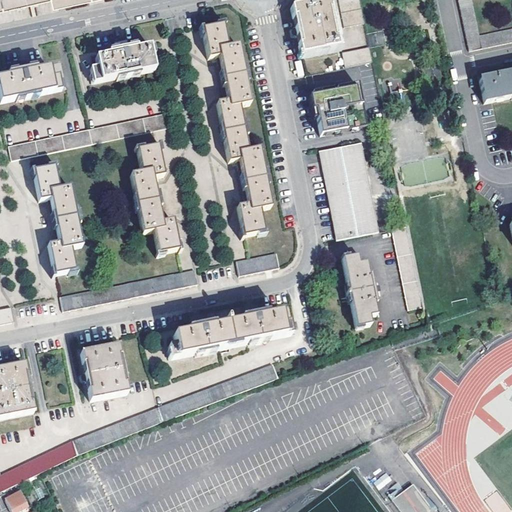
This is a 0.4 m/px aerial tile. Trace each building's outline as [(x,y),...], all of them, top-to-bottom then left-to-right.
[(0,0),(0,8),(31,1),(37,0),(0,0)] [(337,0),(344,29),(364,25),(358,0),(337,0)] [(471,0),(467,0),(458,2),(469,53),(511,44),(511,29),(480,37),(471,0)] [(295,33),(301,58),(338,50),(328,1),(291,9),(295,33)] [(259,151),(248,153),(239,109),(250,106),(238,47),(227,49),(223,27),(202,32),(208,61),(219,59),(227,103),(217,105),(228,165),(239,162),(247,207),(237,209),(242,238),(263,234),(259,212),(270,210),(259,151)] [(90,70),(93,85),(155,72),(149,48),(137,51),(136,49),(128,51),(126,46),(116,48),(117,53),(108,55),(108,57),(96,60),(98,69),(90,70)] [(372,63),(369,49),(342,54),(345,69),(372,63)] [(295,62),(299,76),(304,75),(300,60),(295,62)] [(8,76),(9,78),(0,80),(0,103),(0,104),(62,91),(59,77),(51,79),(49,70),(36,72),(36,70),(27,72),(26,67),(15,69),(17,74),(8,76)] [(511,76),(479,83),(485,105),(511,99),(511,76)] [(343,104),(349,132),(362,130),(354,88),(340,90),(343,104)] [(313,122),(316,139),(349,132),(343,104),(340,90),(333,92),(334,95),(329,96),(329,92),(308,97),(309,100),(313,122)] [(89,131),(92,145),(172,128),(169,114),(89,131)] [(92,145),(89,131),(8,148),(11,163),(92,145)] [(321,164),(323,175),(334,239),(335,243),(376,234),(366,180),(359,145),(319,153),(320,162),(321,164)] [(178,252),(172,222),(161,224),(152,181),(163,179),(157,148),(136,153),(140,174),(129,177),(142,236),(153,234),(157,256),(178,252)] [(33,174),(39,204),(50,201),(59,245),(48,247),(54,277),(74,273),(70,251),(81,248),(68,189),(58,192),(53,170),(33,174)] [(405,228),(391,231),(408,312),(422,309),(405,228)] [(236,264),(239,278),(278,270),(276,255),(236,264)] [(364,266),(357,267),(356,259),(340,262),(346,289),(344,290),(347,304),(349,304),(355,331),(369,327),(368,320),(375,318),(373,306),(375,306),(373,296),(377,295),(376,291),(375,286),(371,287),(369,277),(367,277),(364,266)] [(60,299),(63,314),(197,287),(194,272),(60,299)] [(0,326),(14,323),(11,309),(0,311),(0,326)] [(173,337),(175,347),(168,348),(170,361),(292,337),(289,324),(282,325),(280,316),(258,320),(257,312),(246,314),(248,322),(228,326),(226,321),(224,321),(225,327),(205,331),(203,322),(193,324),(195,333),(173,337)] [(75,356),(85,404),(128,396),(118,348),(75,356)] [(194,411),(278,379),(272,365),(157,409),(72,442),(0,477),(0,494),(76,457),(133,434),(161,423),(194,411)] [(0,370),(0,420),(33,414),(23,366),(0,370)] [(373,483),(379,490),(392,480),(386,473),(373,483)] [(407,511),(440,511),(416,480),(399,493),(395,496),(407,511)] [(23,491),(31,488),(29,483),(21,487),(23,491)] [(20,492),(4,500),(9,511),(18,511),(27,507),(20,492)]
